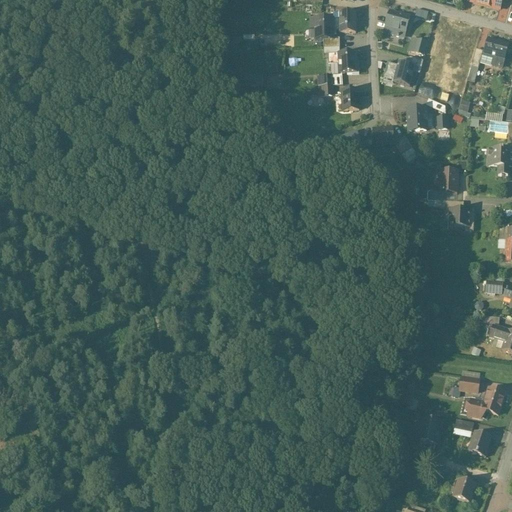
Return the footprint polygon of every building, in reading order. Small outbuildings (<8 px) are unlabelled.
[(501,0),(471,0),(471,3),(499,11),(501,0)] [(409,19),(390,13),(385,29),(404,34),(409,19)] [(355,14),(339,14),(339,34),(355,34),(355,14)] [(334,23),(325,23),(326,38),(334,38),(334,23)] [(463,55),(468,40),(449,35),(445,50),(463,55)] [(412,38),(408,52),(422,56),(426,42),(412,38)] [(244,49),(259,48),(258,39),(243,40),(244,49)] [(508,45),(488,40),(484,56),(503,61),(508,45)] [(482,52),(475,50),(470,68),(478,70),(482,52)] [(356,54),(338,55),(338,66),(339,75),(347,75),(357,74),(356,65),(356,54)] [(338,55),(328,55),(328,66),(338,66),(338,55)] [(463,78),(466,68),(470,69),(472,61),(456,57),(451,75),(463,78)] [(415,67),(398,62),(392,83),(409,88),(415,67)] [(359,75),(358,65),(356,65),(357,74),(347,75),(347,76),(359,75)] [(244,77),(244,88),(264,87),(264,77),(244,77)] [(331,77),(317,77),(318,88),(343,87),(342,86),(340,86),(331,86),(331,77)] [(357,92),(342,93),(343,112),(358,111),(357,92)] [(443,114),(446,108),(429,100),(426,106),(443,114)] [(468,115),(469,103),(461,102),(459,114),(468,115)] [(418,104),(402,105),(403,124),(419,123),(418,104)] [(438,131),(449,131),(449,117),(437,118),(438,131)] [(392,130),(372,131),(373,147),(393,146),(392,130)] [(511,151),(507,152),(491,151),(490,158),(487,158),(487,169),(498,169),(498,178),(507,179),(508,170),(506,169),(506,164),(511,164),(511,151)] [(458,172),(440,171),(439,193),(439,194),(446,194),(457,195),(458,172)] [(439,193),(427,193),(427,202),(445,203),(446,194),(439,194),(439,193)] [(445,203),(445,212),(448,212),(448,210),(463,210),(463,204),(445,203)] [(463,210),(448,210),(448,212),(448,228),(450,228),(450,229),(453,230),(453,228),(459,228),(460,223),(465,223),(464,232),(473,233),(474,211),(466,210),(466,213),(463,213),(463,210)] [(502,284),(486,282),(485,294),(501,295),(502,284)] [(499,319),(483,318),(482,325),(498,327),(499,319)] [(496,328),(488,328),(485,338),(494,340),(494,338),(505,341),(508,332),(496,328)] [(511,333),(508,332),(505,341),(502,352),(511,355),(511,333)] [(479,382),(461,379),(459,392),(477,395),(479,382)] [(505,396),(488,390),(483,405),(481,411),(482,412),(498,417),(505,396)] [(412,406),(413,395),(400,394),(400,405),(412,406)] [(483,405),(471,402),(467,417),(477,420),(479,420),(482,412),(481,411),(483,405)] [(442,424),(420,420),(416,441),(437,446),(439,439),(440,440),(441,432),(440,432),(442,424)] [(474,425),(456,421),(454,429),(472,433),(474,425)] [(490,439),(474,434),(471,444),(472,444),(470,453),(476,455),(475,456),(485,459),(487,450),(490,439)] [(413,469),(403,466),(398,481),(408,484),(413,469)] [(475,486),(459,481),(453,499),(469,504),(475,486)]
